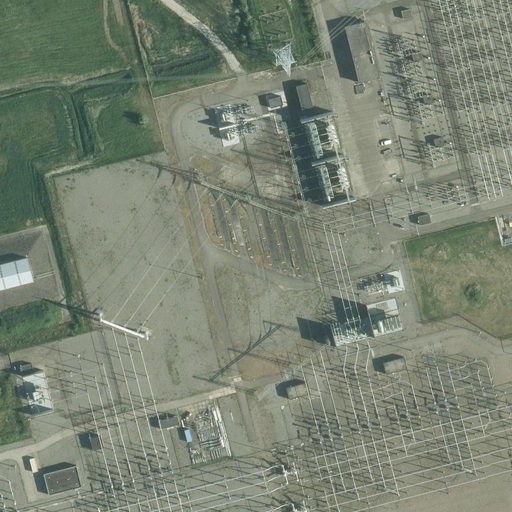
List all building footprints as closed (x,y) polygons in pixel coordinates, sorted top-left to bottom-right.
[(411,17),(409,9),(401,11),(403,19),(411,17)] [(365,21),(344,26),(358,82),(378,77),(365,21)] [(422,60),(420,51),(411,54),(413,62),(422,60)] [(306,78),(312,97),(316,95),(310,77),(306,78)] [(306,83),(295,86),(301,108),(312,106),(306,83)] [(432,102),(430,94),(422,96),(424,104),(432,102)] [(280,96),(267,99),(270,108),(282,105),(280,96)] [(443,145),(441,137),(433,139),(435,147),(443,145)] [(430,222),(430,219),(429,217),(428,214),(417,217),(419,225),(430,222)] [(377,231),(364,235),(366,241),(379,238),(377,231)] [(0,288),(32,281),(26,257),(0,264),(0,288)] [(226,348),(220,351),(225,363),(231,361),(226,348)] [(403,357),(382,362),(385,374),(406,368),(403,357)] [(31,363),(20,366),(22,375),(34,372),(31,363)] [(309,394),(306,382),(285,387),(288,399),(309,394)] [(177,416),(157,421),(160,429),(179,424),(177,416)] [(92,450),(95,449),(97,449),(103,447),(102,443),(101,439),(100,435),(89,438),(92,450)] [(34,457),(29,459),(32,472),(37,471),(34,457)] [(76,465),(43,473),(48,495),(57,492),(57,491),(63,489),(63,491),(81,486),(76,465)]
